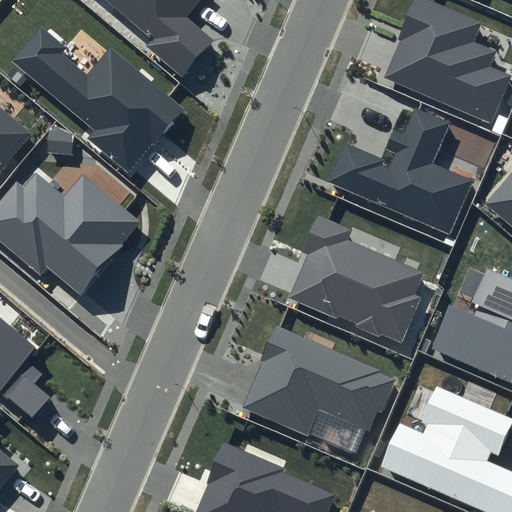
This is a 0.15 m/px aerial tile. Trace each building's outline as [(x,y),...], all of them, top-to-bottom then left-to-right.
[(200,0),(104,0),(150,38),(145,44),(183,77),(213,40),(186,17),(200,0)] [(481,23),(425,0),(415,0),(383,77),(493,124),(511,78),(511,75),(489,66),(496,51),(473,42),(481,23)] [(66,47),(41,26),(11,61),(93,131),(88,138),(128,173),(185,108),(111,45),(86,74),(61,53),(66,47)] [(0,171),(33,132),(0,105),(0,171)] [(451,123),(414,108),(403,135),(393,131),(381,160),(344,144),(328,182),(449,235),(473,179),(434,162),(451,123)] [(141,220),(82,173),(65,195),(35,171),(23,185),(16,179),(0,199),(0,238),(38,270),(44,262),(82,293),(141,220)] [(511,171),(485,204),(511,226),(511,171)] [(350,230),(317,215),(300,252),(308,255),(289,297),(401,347),(423,297),(414,293),(423,273),(346,239),(350,230)] [(511,279),(487,269),(472,304),(478,307),(474,316),(448,304),(428,349),(511,385),(511,279)] [(35,347),(0,317),(0,391),(32,418),(50,397),(35,384),(43,374),(25,359),(35,347)] [(395,377),(278,327),(243,408),(309,436),(320,411),(371,433),(395,377)] [(511,423),(511,418),(436,387),(421,422),(428,425),(424,434),(397,422),(377,469),(480,511),(511,511),(511,470),(488,460),(491,454),(498,457),(511,423)] [(0,488),(20,466),(0,449),(0,439),(2,437),(0,435),(0,414),(0,413),(0,488)] [(284,468),(225,443),(195,511),(327,511),(335,495),(282,472),(284,468)]
